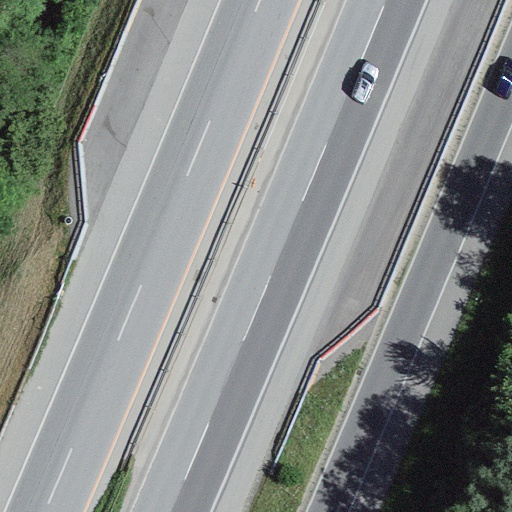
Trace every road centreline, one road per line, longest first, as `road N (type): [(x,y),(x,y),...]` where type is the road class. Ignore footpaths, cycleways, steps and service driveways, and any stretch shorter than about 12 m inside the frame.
road 1 (motorway): [(168,511),(384,0)]
road 2 (motorway): [(256,0),(41,511)]
road 3 (motorway): [(322,511),(511,65)]
